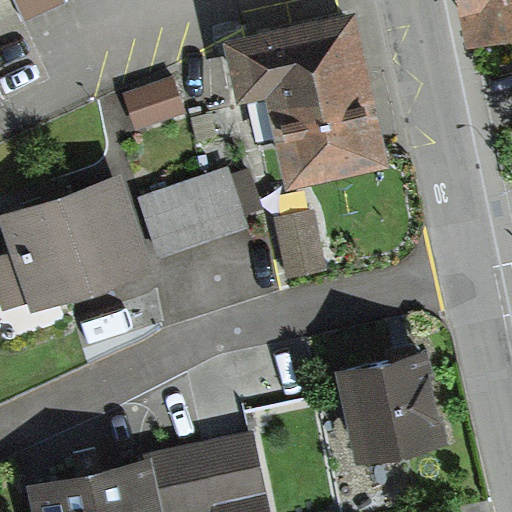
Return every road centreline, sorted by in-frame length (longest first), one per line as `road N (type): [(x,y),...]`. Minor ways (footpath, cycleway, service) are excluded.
road 1 (residential): [(468,268),(212,326),(0,424)]
road 2 (tertiary): [(409,0),(468,268)]
road 3 (tertiary): [(468,268),(511,471)]
